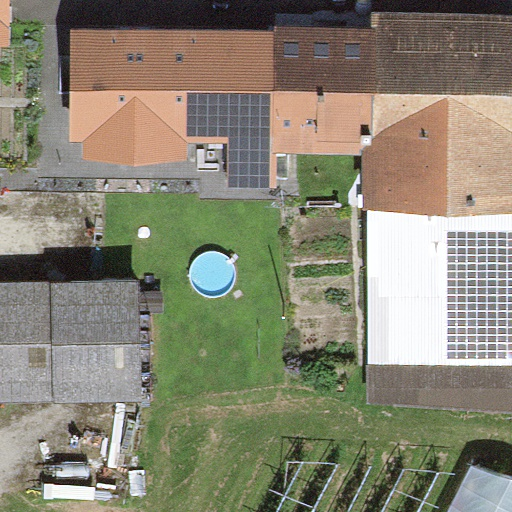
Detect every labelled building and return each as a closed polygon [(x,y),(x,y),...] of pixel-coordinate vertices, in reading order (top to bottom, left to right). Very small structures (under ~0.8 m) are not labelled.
[(0,0),(0,47),(12,48),(11,0),(0,0)] [(511,0),(375,0),(375,10),(373,118),(362,130),(361,191),(369,191),(369,397),(511,397),(511,0)] [(277,11),(275,133),(362,130),(373,118),(375,10),(275,7),(277,11)] [(73,9),(71,124),(87,124),(87,142),(189,143),(189,124),(227,125),(226,177),(275,177),(275,133),(277,11),(73,9)] [(140,405),(138,286),(53,287),(53,284),(0,285),(0,404),(53,403),(53,407),(140,405)] [(441,511),(511,511),(511,479),(467,458),(441,511)]
